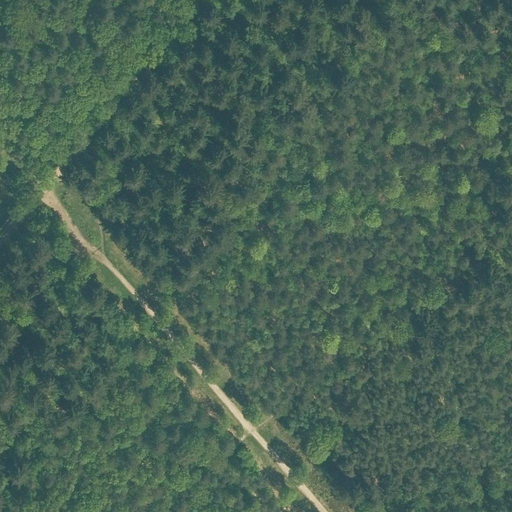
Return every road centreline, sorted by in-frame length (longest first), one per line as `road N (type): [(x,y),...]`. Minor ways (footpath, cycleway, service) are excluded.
road 1 (track): [(511,216),(463,200),(293,184),(42,183)]
road 2 (track): [(463,200),(245,420),(325,511)]
road 3 (track): [(146,309),(1,486),(20,511)]
road 4 (track): [(146,309),(245,420),(185,511)]
road 5 (track): [(195,0),(42,183)]
road 6 (track): [(388,511),(511,328)]
road 7 (track): [(42,183),(146,309)]
road 8 (track): [(407,0),(511,66)]
